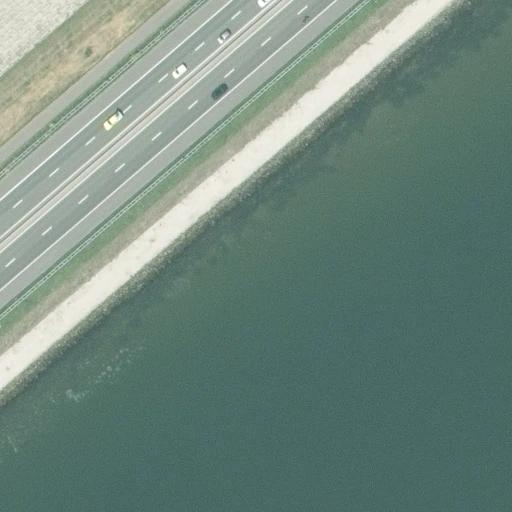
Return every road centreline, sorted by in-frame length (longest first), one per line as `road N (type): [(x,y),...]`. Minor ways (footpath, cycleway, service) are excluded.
road 1 (motorway): [(0,275),(318,0)]
road 2 (motorway): [(255,0),(0,220)]
